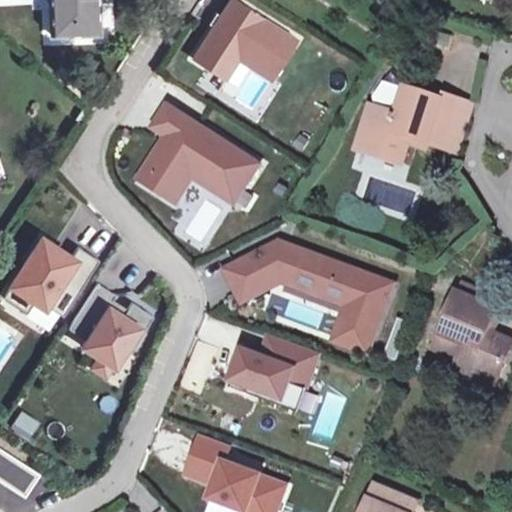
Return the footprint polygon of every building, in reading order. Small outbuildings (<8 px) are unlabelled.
[(99,33),(98,0),(50,0),(52,35),(99,33)] [(272,79),(299,38),(238,0),(230,0),(193,58),(226,79),(239,58),(272,79)] [(398,115),(406,89),(394,74),(386,82),(374,99),(377,108),(398,115)] [(458,153),(474,105),(458,99),(456,106),(406,89),(398,115),(377,108),(363,152),(403,165),(409,145),(411,138),(428,143),(458,153)] [(183,196),(196,177),(237,204),(261,166),(169,108),(156,129),(170,137),(147,173),(183,196)] [(426,150),(428,143),(411,138),(409,145),(426,150)] [(178,203),(183,196),(147,173),(142,180),(178,203)] [(42,240),(5,299),(28,314),(36,301),(64,318),(99,262),(78,249),(72,258),(42,240)] [(289,282),(351,306),(347,315),(341,330),(372,341),(382,317),(394,285),(282,243),(237,267),(252,294),(280,279),(289,282)] [(252,294),(237,267),(229,271),(244,298),(252,294)] [(130,305),(124,315),(109,305),(116,295),(116,294),(98,282),(74,318),(91,329),(86,338),(82,344),(99,355),(113,365),(115,366),(126,350),(130,352),(154,315),(132,301),(130,305)] [(351,306),(289,282),(286,291),(347,315),(351,306)] [(511,342),(495,335),(488,332),(495,316),(473,307),(480,291),(465,284),(458,300),(456,299),(435,349),(460,360),(459,363),(498,380),(511,347),(511,342)] [(109,305),(124,315),(130,305),(116,295),(109,305)] [(495,335),(501,319),(495,316),(488,332),(495,335)] [(91,329),(74,318),(69,327),(86,338),(91,329)] [(409,333),(395,328),(384,357),(398,362),(409,333)] [(372,341),(341,330),(337,341),(368,353),(372,341)] [(273,354),(271,361),(264,358),(245,352),(231,389),(249,395),(252,388),(286,401),(293,384),(308,390),(322,354),(279,338),(272,336),(266,351),(273,354)] [(194,341),(184,389),(207,394),(217,346),(194,341)] [(273,354),(266,351),(264,358),(271,361),(273,354)] [(113,365),(99,355),(92,366),(106,375),(113,365)] [(293,384),(286,401),(302,407),(308,390),(293,384)] [(30,440),(41,423),(22,410),(11,427),(30,440)] [(212,501),(244,511),(277,511),(287,487),(226,464),(231,451),(202,439),(189,475),(218,486),(212,501)] [(414,511),(418,504),(379,487),(368,511),(414,511)]
